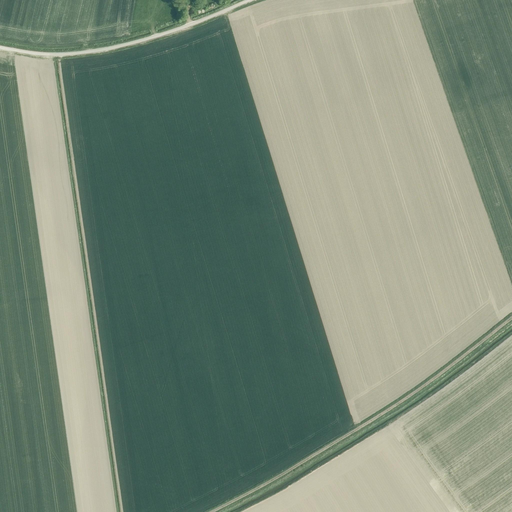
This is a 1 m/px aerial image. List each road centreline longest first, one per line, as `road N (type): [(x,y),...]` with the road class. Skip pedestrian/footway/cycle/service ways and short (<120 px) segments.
road 1 (unclassified): [(511,317),(419,389),(214,511)]
road 2 (unclassified): [(250,0),(98,50),(0,47)]
